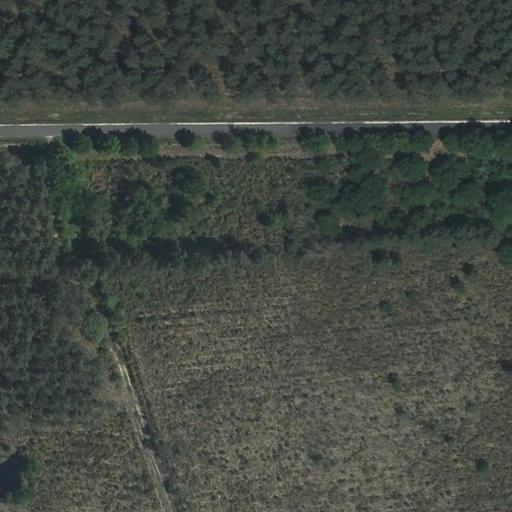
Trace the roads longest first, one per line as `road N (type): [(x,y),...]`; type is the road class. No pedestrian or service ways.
road 1 (tertiary): [(0,131),(511,127)]
road 2 (track): [(175,511),(114,343)]
